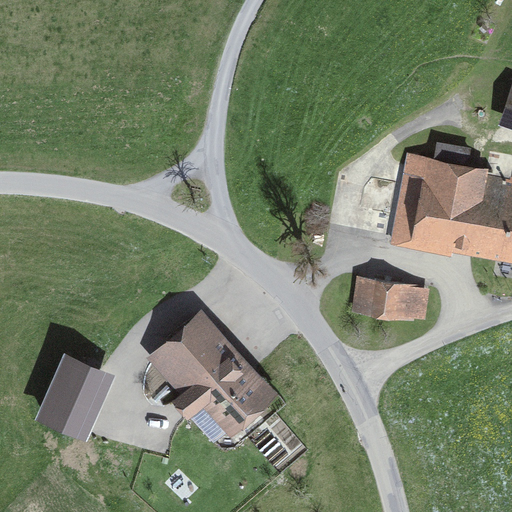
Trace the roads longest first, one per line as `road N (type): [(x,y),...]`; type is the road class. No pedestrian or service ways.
road 1 (unclassified): [(207,209),(365,390),(405,511)]
road 2 (unclassified): [(262,0),(231,74),(207,209)]
road 3 (unclassified): [(207,209),(0,183)]
